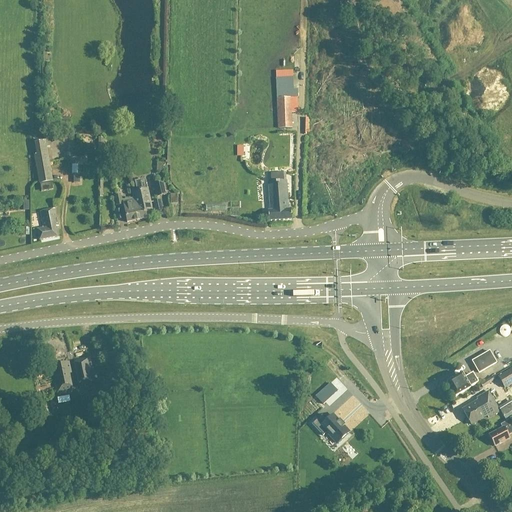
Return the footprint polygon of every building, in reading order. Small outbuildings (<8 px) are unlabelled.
[(270,129),(287,129),(291,129),(290,114),(296,113),(296,98),(276,99),(276,110),(269,111),(270,129)] [(154,119),(155,132),(163,132),(162,119),(154,119)] [(59,150),(55,150),(56,161),(79,159),(77,139),(59,141),(59,150)] [(44,141),(33,143),(35,154),(33,155),(38,184),(52,181),(44,141)] [(133,194),(134,199),(139,221),(146,219),(144,211),(151,210),(144,181),(135,182),(137,193),(133,194)] [(268,222),(291,220),(290,210),(288,210),(286,182),(268,183),(270,212),(267,212),(268,222)] [(162,183),(153,185),(156,198),(165,196),(162,183)] [(127,223),(136,221),(139,221),(134,199),(131,200),(129,198),(125,199),(124,201),(122,202),(127,223)] [(54,210),(40,213),(43,229),(37,230),(39,241),(57,237),(55,227),(57,227),(54,210)] [(27,236),(14,236),(14,250),(22,250),(22,244),(27,244),(27,236)] [(479,373),(496,363),(489,351),(472,362),(479,373)] [(89,358),(74,361),(79,386),(95,383),(89,358)] [(71,390),(70,386),(68,377),(67,377),(67,375),(70,374),(68,363),(51,367),(56,389),(57,393),(71,390)] [(511,368),(497,377),(505,389),(511,384),(511,368)] [(447,383),(455,397),(455,398),(470,389),(470,388),(478,383),(472,374),(465,379),(462,374),(447,383)] [(499,411),(497,408),(488,392),(476,400),(477,401),(461,411),(470,426),(485,417),(486,419),(499,411)] [(322,405),(327,401),(320,393),(315,398),(322,405)] [(511,403),(510,400),(497,408),(499,411),(503,417),(511,411),(511,403)] [(37,405),(39,414),(46,413),(45,404),(37,405)] [(326,434),(336,445),(348,433),(343,427),(344,426),(339,421),(338,422),(332,416),(327,421),(321,415),(311,425),(322,437),(326,434)] [(488,436),(494,447),(509,439),(507,436),(511,433),(511,418),(510,419),(511,420),(501,425),(502,428),(488,436)]
